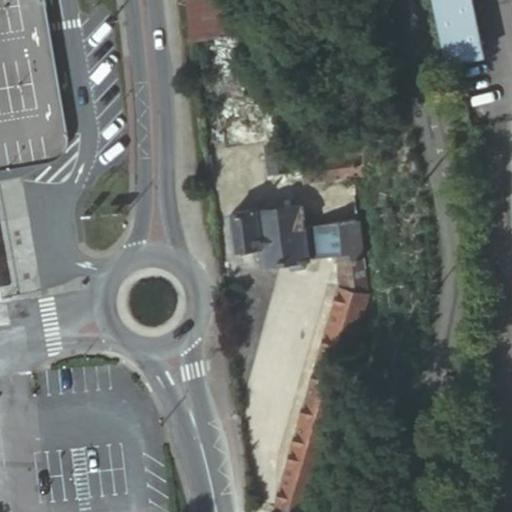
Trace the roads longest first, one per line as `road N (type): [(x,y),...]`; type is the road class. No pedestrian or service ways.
road 1 (residential): [(434,511),(452,394),(451,240),(410,0)]
road 2 (secondary): [(153,257),(158,155),(142,0)]
road 3 (secondary): [(214,511),(172,342)]
road 4 (secondary): [(153,257),(120,271),(109,311),(138,344),(172,342)]
road 5 (secondary): [(172,342),(195,317),(196,291),(183,269),(153,257)]
